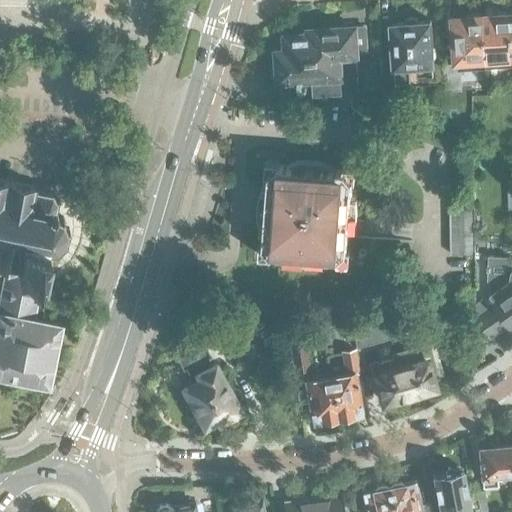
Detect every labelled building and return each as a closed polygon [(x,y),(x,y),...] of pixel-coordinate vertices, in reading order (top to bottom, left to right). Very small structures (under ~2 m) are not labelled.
[(495,15),(484,16),(487,66),(497,65),(511,64),(511,31),(511,14),(509,14),(505,11),(498,11),(495,15)] [(458,63),(446,63),(448,89),(460,88),(459,68),(469,67),(487,66),(484,16),(482,16),(482,12),(467,13),(467,17),(455,18),(456,28),(454,28),(454,38),(456,37),(458,63)] [(431,20),(419,20),(418,19),(418,18),(417,17),(415,16),(414,16),(408,17),(407,17),(406,17),(405,18),(405,19),(405,20),(405,21),(392,22),(395,71),(383,71),(384,92),(385,98),(411,97),(410,80),(411,80),(410,64),(417,64),(418,74),(434,73),(431,20)] [(356,53),(367,52),(365,25),(310,28),(310,32),(286,33),(287,49),(278,50),(279,78),(314,76),(315,91),(358,88),(356,53)] [(269,172),(263,241),(260,241),(259,255),(273,256),(273,252),(337,257),(337,260),(350,261),(351,248),(348,248),(353,179),(356,179),(357,166),(344,165),(343,168),(279,163),(280,160),(266,159),(265,172),(269,172)] [(0,265),(43,274),(44,269),(50,266),(52,259),(48,251),(49,250),(58,247),(59,250),(61,249),(60,246),(64,242),(66,244),(67,241),(65,240),(67,231),(70,231),(70,228),(67,228),(64,220),(66,219),(65,217),(62,218),(58,216),(59,211),(56,208),(58,202),(61,200),(61,198),(58,199),(54,194),(55,193),(54,191),(52,193),(35,190),(36,185),(0,178),(0,265)] [(450,218),(473,217),(473,205),(449,206),(450,218)] [(450,218),(450,229),(473,229),(473,217),(450,218)] [(450,229),(450,241),(474,241),(473,229),(450,229)] [(474,253),(474,241),(450,241),(450,253),(474,253)] [(491,293),(476,303),(476,314),(482,322),(491,335),(501,327),(500,324),(509,318),(511,323),(511,268),(511,269),(511,263),(511,255),(489,255),(488,279),(491,279),(491,293)] [(43,274),(0,265),(0,294),(1,294),(0,298),(0,371),(48,382),(60,322),(34,316),(43,274)] [(386,325),(352,322),(354,338),(356,346),(389,337),(386,325)] [(223,418),(239,409),(231,394),(232,393),(223,377),(222,377),(214,363),(212,364),(207,355),(209,354),(197,331),(171,345),(183,368),(186,366),(193,380),(183,386),(204,424),(221,415),(223,418)] [(289,343),(293,371),(311,368),(306,340),(289,343)] [(381,370),(375,371),(383,400),(406,393),(409,396),(412,395),(415,394),(415,391),(434,385),(432,378),(437,376),(426,340),(413,344),(413,348),(395,353),(395,354),(396,353),(396,355),(383,359),(378,361),(381,370)] [(254,342),(232,341),(230,355),(237,355),(237,358),(238,358),(237,362),(236,362),(236,368),(252,369),(254,342)] [(345,373),(330,375),(337,416),(339,416),(341,418),(349,417),(352,414),(354,413),(353,413),(360,412),(360,408),(361,408),(355,372),(360,372),(355,346),(340,349),(345,373)] [(330,375),(305,379),(311,416),(313,416),(313,420),(320,419),(322,419),(325,421),(333,420),(335,416),(337,416),(330,375)] [(303,388),(297,389),(300,409),(306,408),(303,388)] [(492,447),(479,449),(483,486),(497,485),(496,475),(511,473),(509,443),(492,445),(492,447)] [(439,511),(470,511),(462,468),(458,464),(447,467),(445,471),(432,474),(439,511)] [(390,484),(388,484),(393,511),(430,511),(428,501),(419,502),(415,479),(403,482),(399,480),(392,482),(390,484)] [(373,488),(362,490),(366,511),(393,511),(388,484),(387,485),(383,483),(376,485),(373,488)] [(484,489),(476,490),(480,511),(488,510),(484,489)] [(312,497),(314,511),(342,511),(340,490),(339,490),(339,493),(327,495),(324,493),(318,494),(316,496),(312,497)] [(314,511),(312,497),(309,497),(306,495),(300,496),(298,499),(286,500),(285,497),(284,497),(285,511),(314,511)] [(262,511),(260,500),(248,503),(242,499),(235,500),(231,506),(232,511),(262,511)] [(195,511),(193,502),(172,506),(167,502),(159,504),(155,510),(155,511),(154,511),(153,511),(195,511)]
